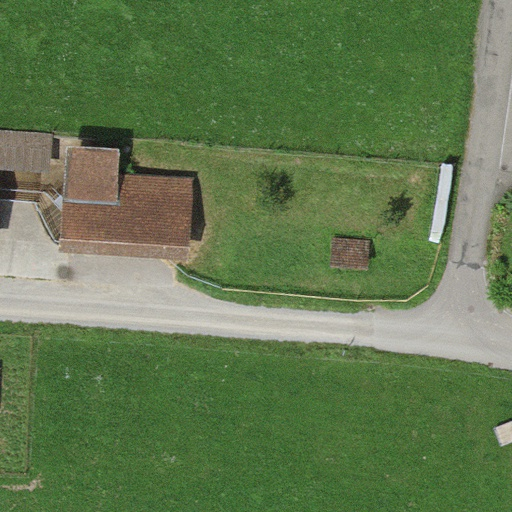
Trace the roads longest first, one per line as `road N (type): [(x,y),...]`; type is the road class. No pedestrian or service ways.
road 1 (track): [(0,300),(463,336)]
road 2 (residential): [(508,0),(463,336),(511,346)]
